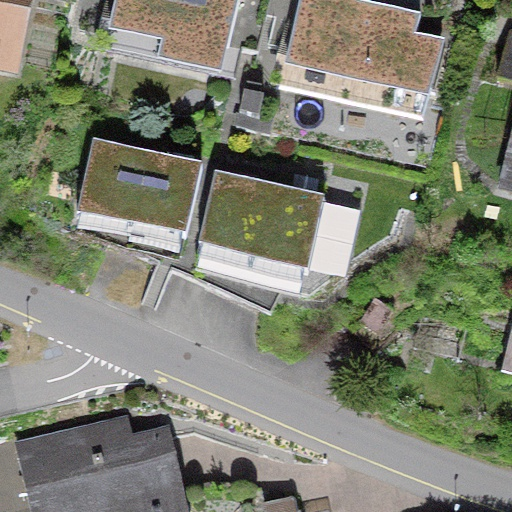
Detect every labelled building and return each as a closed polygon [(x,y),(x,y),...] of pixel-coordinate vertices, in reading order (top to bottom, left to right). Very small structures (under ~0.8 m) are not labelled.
[(0,0),(0,69),(21,73),(34,0),(0,0)] [(238,0),(120,0),(112,45),(226,66),(238,0)] [(451,22),(352,0),(306,0),(291,67),(434,99),(451,22)] [(207,168),(98,148),(85,215),(194,236),(207,168)] [(511,154),(500,195),(511,198),(511,154)] [(316,267),(330,199),(223,178),(209,246),(316,267)] [(115,429),(16,452),(30,511),(187,511),(170,437),(119,448),(115,429)] [(270,504),(271,511),(298,511),(295,498),(270,504)]
